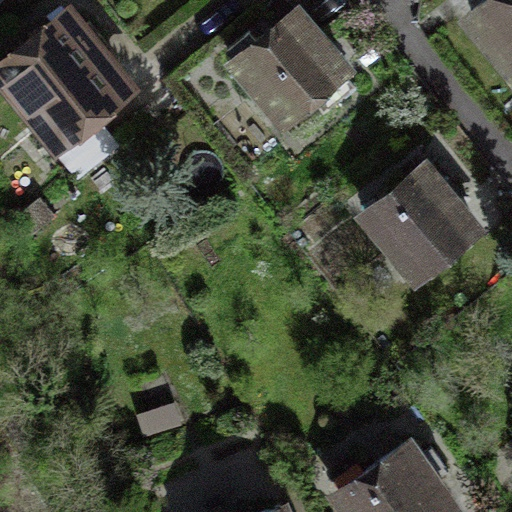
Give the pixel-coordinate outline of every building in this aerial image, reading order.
[(511,0),(481,0),(469,10),(511,63),(511,0)] [(343,64),(295,7),(257,39),(247,28),(225,48),(282,114),(310,90),(323,106),(353,81),(340,66),(343,64)] [(79,25),(65,8),(0,60),(0,66),(49,127),(40,134),(74,176),(117,141),(89,106),(122,79),(88,37),(98,30),(88,18),(79,25)] [(440,183),(424,163),(365,211),(416,272),(474,223),(452,197),(461,190),(449,175),(440,183)] [(415,454),(405,440),(337,487),(353,511),(440,511),(451,504),(426,469),(430,467),(419,451),(415,454)]
